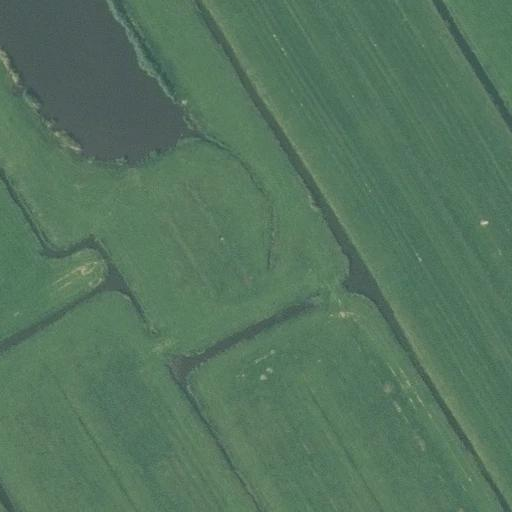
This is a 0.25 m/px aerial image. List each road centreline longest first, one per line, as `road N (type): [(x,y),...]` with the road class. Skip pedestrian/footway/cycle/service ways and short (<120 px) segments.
road 1 (track): [(170,0),(468,511)]
road 2 (track): [(332,272),(156,358),(0,376)]
